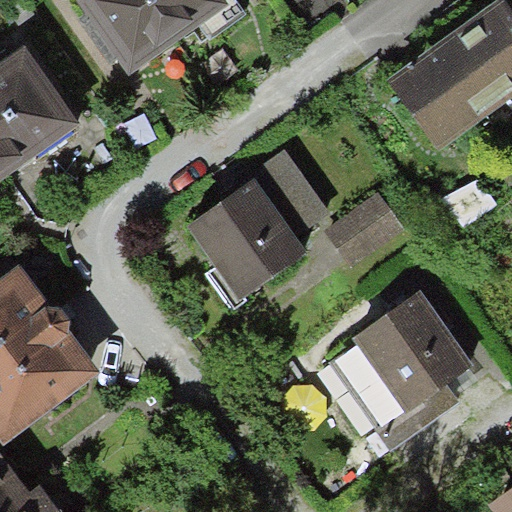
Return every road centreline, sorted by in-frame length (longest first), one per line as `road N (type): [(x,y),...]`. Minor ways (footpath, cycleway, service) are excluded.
road 1 (residential): [(406,0),(100,218),(98,252),(291,511)]
road 2 (residential): [(367,511),(511,411)]
